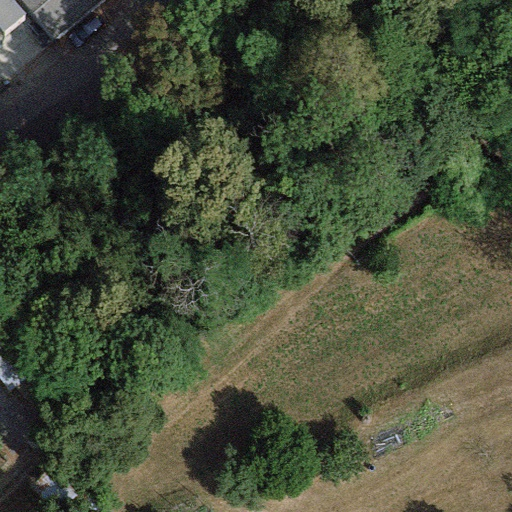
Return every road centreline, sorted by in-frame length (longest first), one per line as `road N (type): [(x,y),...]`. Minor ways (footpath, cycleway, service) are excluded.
road 1 (track): [(511,161),(488,141),(460,85),(443,0)]
road 2 (unclassified): [(114,0),(0,90)]
